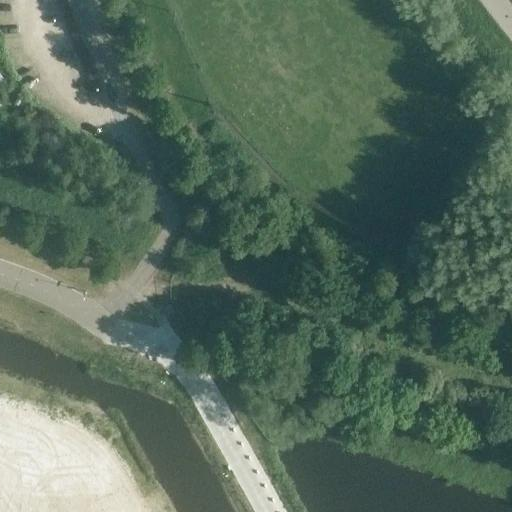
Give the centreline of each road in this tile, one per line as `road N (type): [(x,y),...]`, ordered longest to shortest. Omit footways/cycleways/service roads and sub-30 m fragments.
road 1 (track): [(125,302),(169,288),(240,286),(511,380)]
road 2 (unclassified): [(231,511),(178,413),(132,353),(77,306),(0,273)]
